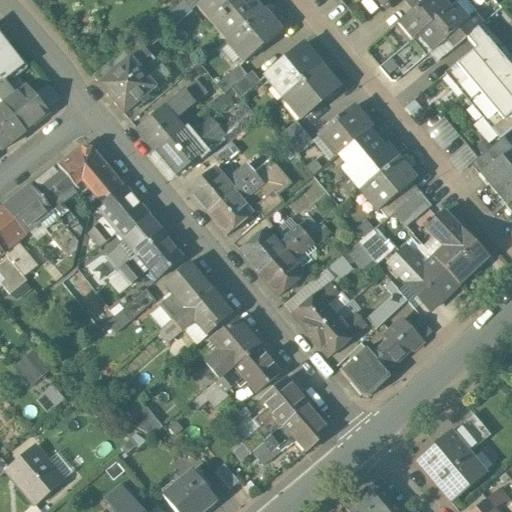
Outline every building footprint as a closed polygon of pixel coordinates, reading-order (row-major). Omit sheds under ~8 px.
[(263,11),(253,0),(204,0),(197,6),(226,41),(263,11)] [(426,0),(413,11),(395,26),(410,43),(414,40),(447,10),(438,0),(426,0)] [(410,0),(407,3),(413,11),(426,0),(410,0)] [(447,10),(414,40),(427,56),(447,40),(467,23),(465,21),(453,5),(447,10)] [(263,11),(226,41),(244,63),(281,32),(263,11)] [(465,21),(467,23),(447,40),(454,49),(465,40),(481,26),(472,16),(465,21)] [(491,36),(482,25),(481,26),(465,40),(474,50),(444,75),(499,141),(502,138),(511,130),(511,59),(492,35),(491,36)] [(158,38),(151,29),(143,36),(150,45),(158,38)] [(143,36),(94,78),(100,86),(131,60),(150,45),(143,36)] [(20,68),(0,42),(0,103),(3,107),(12,99),(0,84),(0,82),(9,75),(15,77),(19,74),(19,68),(20,68)] [(302,46),(265,77),(283,98),(320,67),(302,46)] [(160,68),(151,56),(137,68),(147,79),(160,68)] [(137,68),(131,60),(100,86),(123,114),(154,88),(147,79),(137,68)] [(238,66),(215,85),(223,95),(224,95),(247,76),(238,66)] [(320,67),(283,98),(301,119),(338,89),(320,67)] [(160,68),(147,79),(154,88),(168,77),(160,68)] [(195,85),(186,93),(195,104),(205,96),(195,85)] [(12,99),(3,107),(24,133),(48,115),(26,88),(12,99)] [(185,92),(165,109),(175,121),(195,104),(186,93),(185,92)] [(223,95),(212,105),(217,112),(230,102),(224,95),(223,95)] [(357,103),(317,135),(338,161),(379,130),(357,103)] [(244,106),(234,115),(237,119),(223,130),(231,141),(256,120),(244,106)] [(3,107),(0,108),(0,151),(1,152),(24,133),(3,107)] [(164,108),(137,131),(155,153),(182,130),(175,121),(165,109),(164,108)] [(444,116),(426,130),(441,150),(459,136),(444,116)] [(211,122),(190,140),(201,153),(221,135),(211,122)] [(304,132),(296,122),(278,137),(286,147),(304,132)] [(182,130),(155,153),(175,176),(202,154),(201,153),(190,140),(182,130)] [(379,130),(338,161),(355,184),(396,151),(379,130)] [(304,132),(286,147),(295,157),(312,142),(304,132)] [(443,149),(448,157),(467,146),(462,138),(443,149)] [(499,141),(470,165),(478,176),(511,148),(502,138),(499,141)] [(230,142),(212,158),(221,169),(239,153),(230,142)] [(465,145),(452,162),(463,171),(476,154),(465,145)] [(511,170),(510,168),(502,158),(511,150),(511,148),(478,176),(511,215),(511,170)] [(122,188),(92,152),(80,151),(59,168),(76,187),(82,182),(101,205),(122,188)] [(256,151),(242,164),(244,167),(245,166),(252,175),(266,163),(256,151)] [(396,151),(355,184),(377,212),(378,211),(411,184),(418,178),(396,151)] [(291,185),(270,160),(266,163),(252,175),(260,185),(251,193),(254,197),(260,193),(265,198),(274,191),(278,196),(291,185)] [(244,167),(224,184),(231,192),(234,190),(252,175),(245,166),(244,167)] [(59,168),(32,189),(53,214),(64,206),(80,193),(76,187),(59,168)] [(213,170),(187,191),(206,213),(231,192),(224,184),(213,170)] [(252,175),(234,190),(242,200),(251,193),(260,185),(252,175)] [(411,184),(378,211),(387,221),(394,215),(419,193),(411,184)] [(101,205),(97,209),(109,223),(118,233),(142,213),(122,188),(101,205)] [(32,189),(5,211),(26,235),(44,222),(53,214),(32,189)] [(242,200),(234,190),(231,192),(206,213),(226,237),(253,214),(242,200)] [(265,198),(254,207),(264,219),(283,203),(278,196),(274,191),(265,198)] [(419,193),(394,215),(405,228),(430,206),(419,193)] [(81,226),(66,207),(65,208),(64,206),(53,214),(77,244),(81,226)] [(5,211),(0,214),(0,252),(2,255),(17,243),(26,235),(5,211)] [(142,213),(118,233),(138,257),(162,237),(142,213)] [(77,244),(53,214),(44,222),(53,234),(49,237),(66,259),(67,260),(75,253),(77,244)] [(460,231),(443,214),(426,230),(444,248),(432,259),(457,285),(485,258),(459,232),(460,231)] [(310,218),(277,246),(284,255),(304,237),(317,227),(310,218)] [(118,233),(109,223),(103,228),(112,238),(118,233)] [(103,228),(100,224),(88,235),(90,238),(96,245),(99,249),(112,238),(103,228)] [(317,227),(304,237),(312,247),(314,248),(326,237),(317,227)] [(265,232),(240,253),(259,276),(284,255),(277,246),(265,232)] [(391,253),(373,232),(358,246),(376,266),(391,253)] [(162,237),(138,257),(159,282),(182,261),(162,237)] [(304,237),(284,255),(291,264),(312,247),(304,237)] [(96,245),(90,238),(85,242),(91,250),(96,245)] [(17,243),(2,255),(8,262),(20,253),(17,243)] [(131,263),(120,250),(108,260),(111,263),(119,273),(131,263)] [(422,268),(404,250),(388,265),(406,284),(405,286),(429,311),(457,285),(432,259),(422,268)] [(20,253),(8,262),(18,274),(30,265),(20,253)] [(72,268),(75,253),(67,260),(66,259),(62,262),(69,270),(72,268)] [(2,255),(0,255),(0,268),(8,262),(2,255)] [(284,255),(259,276),(278,299),(303,278),(291,264),(284,255)] [(342,259),(325,273),(332,282),(350,267),(342,259)] [(8,262),(0,268),(0,276),(6,284),(18,274),(8,262)] [(119,273),(111,263),(106,267),(114,277),(119,273)] [(131,263),(119,273),(124,279),(131,287),(143,277),(131,263)] [(30,265),(18,274),(23,280),(34,270),(30,265)] [(188,268),(164,287),(173,298),(186,313),(209,293),(188,268)] [(124,279),(119,273),(114,277),(119,283),(124,279)] [(18,274),(6,284),(11,290),(23,280),(18,274)] [(366,277),(351,289),(357,297),(372,285),(366,277)] [(157,282),(147,288),(157,303),(167,297),(157,282)] [(329,285),(317,295),(327,307),(339,297),(329,285)] [(114,334),(155,302),(146,290),(105,322),(114,334)] [(398,292),(367,322),(375,330),(406,302),(398,292)] [(230,319),(209,293),(186,313),(199,328),(208,338),(230,319)] [(317,294),(292,315),(302,326),(301,327),(309,337),(334,316),(327,307),(317,295),(317,294)] [(186,313),(173,298),(167,303),(171,309),(179,318),(186,313)] [(165,314),(160,318),(168,328),(179,318),(171,309),(165,314)] [(161,310),(156,314),(160,318),(165,314),(161,310)] [(199,328),(186,313),(179,318),(189,329),(192,333),(199,328)] [(156,314),(143,325),(154,339),(168,328),(160,318),(156,314)] [(364,326),(354,315),(342,325),(352,337),(364,326)] [(342,325),(334,316),(309,337),(329,360),(353,338),(352,337),(342,325)] [(189,329),(179,318),(168,328),(177,339),(189,329)] [(402,322),(367,354),(383,373),(409,348),(413,351),(422,342),(402,322)] [(235,324),(211,344),(220,355),(206,366),(219,382),(227,375),(234,370),(257,350),(235,324)] [(257,350),(234,370),(247,385),(256,396),(279,376),(257,350)] [(31,385),(48,371),(31,351),(14,365),(31,385)] [(365,351),(340,374),(361,397),(368,397),(388,378),(383,373),(367,354),(365,351)] [(247,385),(234,370),(227,375),(236,386),(240,390),(247,385)] [(219,382),(215,385),(224,396),(229,392),(236,386),(227,375),(219,382)] [(284,383),(261,402),(268,410),(283,428),(305,408),(284,383)] [(215,385),(193,404),(198,410),(208,401),(216,410),(228,400),(224,396),(215,385)] [(233,396),(229,392),(224,396),(228,400),(233,396)] [(323,428),(305,408),(283,428),(304,453),(322,438),(323,428)] [(147,409),(129,424),(153,437),(163,429),(147,409)] [(268,410),(253,422),(259,429),(267,423),(276,433),(283,428),(268,410)] [(490,434),(474,415),(452,434),(468,453),(490,434)] [(223,419),(216,426),(219,430),(227,424),(223,419)] [(276,433),(267,423),(259,429),(255,433),(264,443),(276,433)] [(255,433),(243,443),(252,454),(264,443),(255,433)] [(283,443),(276,433),(264,443),(272,452),(277,448),(283,443)] [(452,434),(451,433),(416,463),(451,505),(486,475),(468,453),(452,434)] [(272,452),(264,443),(252,454),(264,467),(281,453),(277,448),(272,452)] [(36,448),(8,472),(36,504),(61,483),(45,465),(48,462),(36,448)] [(176,472),(157,488),(165,497),(183,481),(176,472)] [(165,497),(164,497),(176,511),(202,511),(215,501),(192,474),(183,481),(165,497)] [(114,511),(141,511),(121,487),(105,500),(114,511)] [(366,489),(340,511),(394,511),(377,490),(366,489)] [(511,511),(511,503),(501,511),(496,511),(487,501),(473,511),(511,511)]
